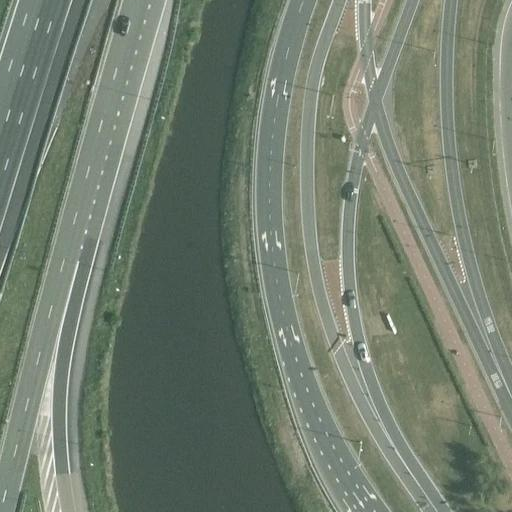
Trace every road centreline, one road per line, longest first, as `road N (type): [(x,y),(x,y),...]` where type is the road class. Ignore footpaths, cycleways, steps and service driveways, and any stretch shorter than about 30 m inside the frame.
road 1 (tertiary): [(435,511),(363,390),(349,300),(351,191),(361,142),(413,0)]
road 2 (tertiary): [(305,0),(284,55),(269,135),(268,243),(297,373),(363,511)]
road 3 (motorway): [(63,261),(139,0)]
road 4 (motorway): [(0,510),(63,261)]
road 5 (motorway): [(73,511),(61,417),(63,261)]
road 6 (motorway): [(0,149),(47,0)]
